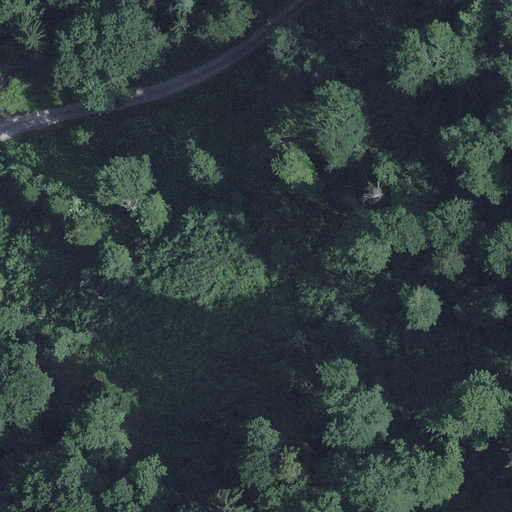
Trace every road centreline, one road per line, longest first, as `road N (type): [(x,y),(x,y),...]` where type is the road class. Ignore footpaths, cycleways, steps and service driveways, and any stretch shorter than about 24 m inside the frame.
road 1 (track): [(0,140),(196,79),(254,46),(307,0)]
road 2 (track): [(0,82),(87,50),(142,0)]
